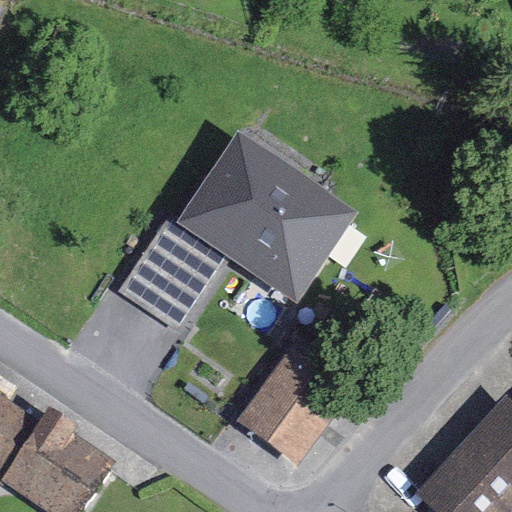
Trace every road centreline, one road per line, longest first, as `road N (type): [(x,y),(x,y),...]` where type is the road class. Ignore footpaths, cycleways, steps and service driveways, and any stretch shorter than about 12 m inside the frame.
road 1 (residential): [(279,511),(0,322)]
road 2 (residential): [(336,511),(487,316),(511,300)]
